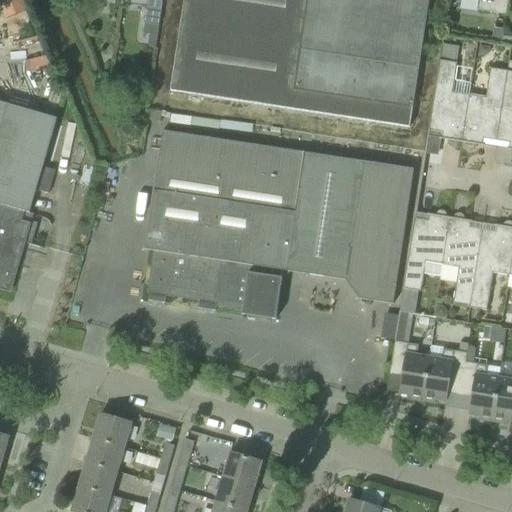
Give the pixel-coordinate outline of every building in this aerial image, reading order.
[(143,24),(158,26),(162,0),(146,0),(143,24)] [(183,0),(169,92),(189,95),(408,129),(412,109),(428,0),(183,0)] [(507,6),(507,0),(472,0),(479,1),(477,12),(505,16),(507,6)] [(143,24),(141,35),(157,37),(158,26),(143,24)] [(511,40),(502,39),(501,46),(511,47),(511,40)] [(458,143),(461,143),(468,96),(452,94),(459,47),(443,45),(440,61),(439,61),(428,131),(447,134),(446,141),(447,144),(449,147),(451,148),(455,148),(457,146),(458,143)] [(477,139),(496,142),(507,72),(490,69),(485,99),(468,96),(461,143),(464,144),(464,147),(466,149),(469,151),(472,150),(475,148),(476,146),(477,139)] [(511,72),(507,72),(496,142),(511,144),(511,72)] [(0,287),(8,290),(18,257),(14,256),(18,242),(27,245),(32,227),(19,223),(22,212),(29,214),(56,120),(0,103),(0,287)] [(241,316),(275,321),(281,279),(290,273),(344,281),(358,300),(392,306),(413,170),(162,132),(144,250),(156,252),(150,290),(149,290),(148,302),(164,304),(166,294),(199,300),(198,309),(214,312),(215,309),(242,313),(241,316)] [(414,171),(409,201),(416,202),(421,172),(414,171)] [(404,290),(400,314),(409,315),(409,314),(413,315),(417,292),(420,293),(423,275),(440,278),(442,266),(449,219),(446,218),(446,215),(444,213),(441,211),(438,212),(436,213),(434,216),(433,223),(414,220),(403,290),(404,290)] [(452,219),(449,219),(442,266),(458,268),(452,304),(469,307),(481,231),(463,228),(464,221),(463,218),(462,215),(459,214),(456,214),(453,216),(452,219)] [(500,234),(481,231),(469,307),(469,309),(486,312),(492,274),(509,277),(511,255),(511,224),(511,223),(508,222),(505,222),(503,224),(501,227),(500,234)] [(409,399),(421,402),(428,359),(416,357),(418,346),(404,344),(409,315),(400,314),(396,343),(394,343),(389,370),(402,372),(399,394),(409,396),(409,399)] [(458,351),(466,353),(469,336),(461,335),(460,343),(459,343),(458,351)] [(461,382),(464,363),(465,363),(467,354),(442,350),(443,348),(431,346),(428,359),(421,402),(434,404),(435,400),(445,402),(449,380),(460,382),(461,382)] [(498,380),(485,378),(487,367),(465,363),(464,363),(461,382),(460,382),(459,391),(472,393),(468,415),(479,416),(478,420),(491,422),(498,380)] [(511,370),(511,371),(510,382),(498,380),(491,422),(503,424),(504,420),(511,421),(511,370)] [(444,417),(442,431),(464,434),(467,415),(458,414),(457,419),(444,417)] [(99,416),(92,440),(123,449),(130,425),(99,416)] [(92,440),(85,464),(116,473),(123,449),(92,440)] [(184,440),(176,464),(186,467),(193,443),(184,440)] [(164,444),(160,460),(169,462),(173,447),(164,444)] [(229,454),(222,478),(254,488),(261,463),(229,454)] [(169,462),(160,460),(155,476),(164,478),(169,462)] [(85,464),(78,488),(109,497),(116,473),(85,464)] [(176,464),(169,489),(178,492),(186,467),(176,464)] [(222,478),(215,503),(245,511),(246,511),(254,488),(222,478)] [(105,511),(109,497),(78,488),(71,511),(105,511)] [(169,489),(161,511),(172,511),(178,492),(169,489)] [(150,492),(146,507),(146,508),(155,510),(159,495),(150,492)] [(348,500),(344,511),(378,511),(379,509),(348,500)] [(245,511),(215,503),(212,511),(245,511)]
